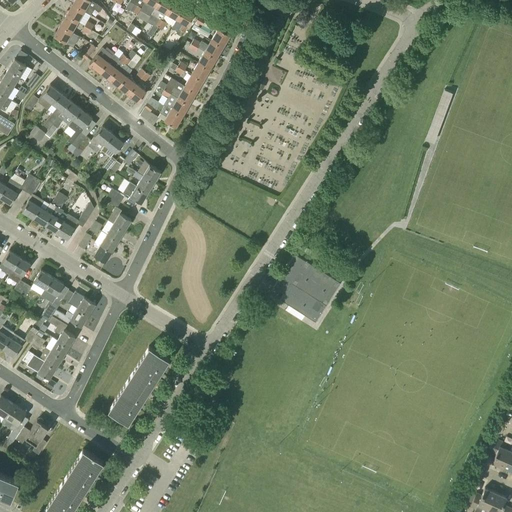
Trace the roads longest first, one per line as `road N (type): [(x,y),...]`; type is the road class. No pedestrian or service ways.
road 1 (residential): [(208,347),(420,21)]
road 2 (residential): [(186,163),(12,28)]
road 3 (residential): [(186,163),(256,0)]
road 4 (residential): [(124,296),(186,163)]
road 5 (residential): [(124,296),(0,223)]
road 6 (residential): [(135,461),(208,347)]
road 7 (residential): [(61,408),(124,296)]
